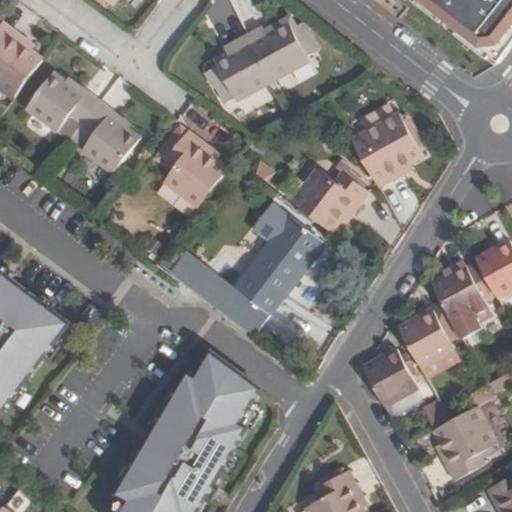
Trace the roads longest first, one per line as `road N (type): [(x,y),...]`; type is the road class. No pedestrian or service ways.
road 1 (residential): [(340,369),(494,123)]
road 2 (residential): [(333,0),(494,123)]
road 3 (unknown): [(166,304),(58,456)]
road 4 (unclassified): [(256,511),(340,369)]
road 5 (residential): [(419,511),(340,369)]
